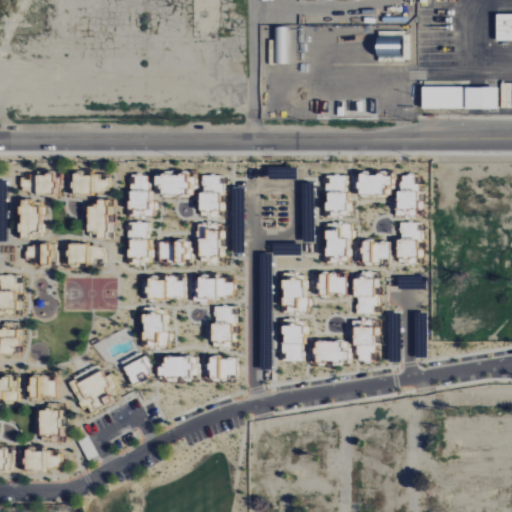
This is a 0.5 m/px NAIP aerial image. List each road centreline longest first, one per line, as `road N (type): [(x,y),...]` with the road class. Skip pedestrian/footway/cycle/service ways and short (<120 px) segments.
road 1 (secondary): [(511,140),(0,141)]
road 2 (residential): [(253,364),(253,178),(296,179),(297,239),(253,239)]
road 3 (residential): [(215,364),(511,364)]
road 4 (residential): [(345,511),(345,364)]
road 5 (residential): [(420,511),(420,364)]
road 6 (residential): [(215,364),(215,511)]
road 7 (residential): [(511,322),(383,322)]
